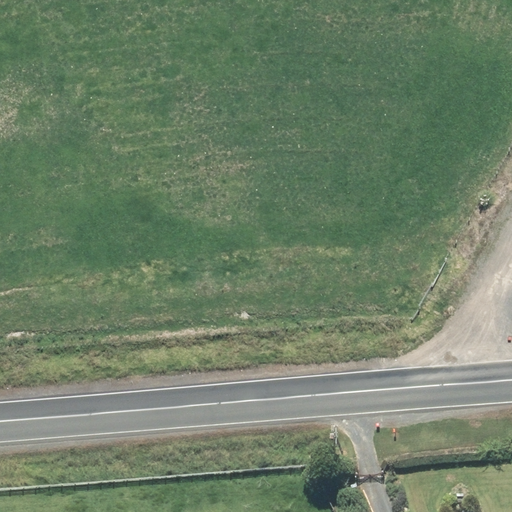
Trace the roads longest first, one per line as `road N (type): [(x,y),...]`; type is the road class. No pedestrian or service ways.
road 1 (secondary): [(0,421),(511,380)]
road 2 (track): [(458,384),(511,239)]
